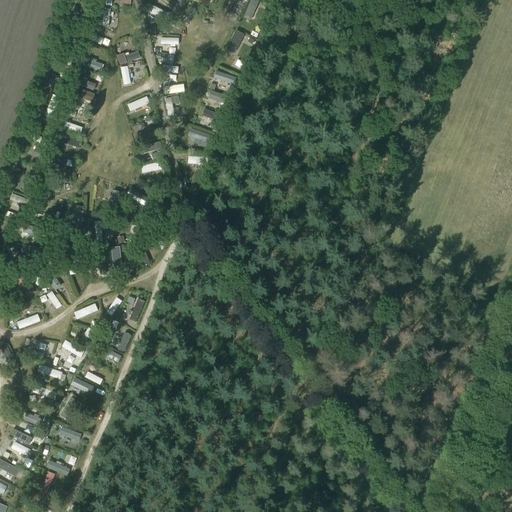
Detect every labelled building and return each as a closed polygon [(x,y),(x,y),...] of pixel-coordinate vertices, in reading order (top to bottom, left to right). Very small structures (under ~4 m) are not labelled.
[(229,0),(225,13),(232,16),(238,0),(229,0)] [(253,0),(250,0),(243,17),(250,20),(258,2),(253,0)] [(149,5),(146,11),(166,21),(169,14),(149,5)] [(104,9),(102,26),(108,26),(109,17),(110,9),(104,9)] [(77,14),(75,18),(77,19),(76,23),(82,25),(84,21),(79,20),(81,15),(77,14)] [(236,31),(227,49),(234,53),(243,35),(236,31)] [(90,33),(87,39),(100,45),(103,39),(90,33)] [(125,55),(118,57),(121,66),(128,64),(141,59),(138,53),(129,56),(128,54),(125,55)] [(82,59),(80,64),(99,71),(101,65),(90,61),(82,59)] [(224,72),(232,75),(235,67),(227,64),(224,72)] [(160,65),(159,71),(177,73),(178,67),(164,66),(162,66),(160,65)] [(127,68),(121,69),(124,85),(130,84),(127,68)] [(217,72),(215,79),(235,85),(237,78),(217,72)] [(78,79),(76,84),(93,90),(95,85),(78,79)] [(183,85),(163,87),(164,94),(184,92),(183,85)] [(74,88),(71,96),(91,102),(94,95),(74,88)] [(210,91),(207,99),(228,105),(230,98),(210,91)] [(52,95),(44,117),(51,119),(59,98),(52,95)] [(146,97),(128,105),(131,112),(149,104),(146,97)] [(171,98),(165,99),(168,116),(174,115),(171,98)] [(205,110),(202,116),(220,123),(222,117),(205,110)] [(60,121),(58,127),(79,134),(81,128),(66,122),(65,122),(60,121)] [(155,128),(135,135),(137,142),(157,135),(155,128)] [(190,129),(188,136),(208,143),(211,137),(190,129)] [(32,134),(30,139),(45,145),(47,139),(32,134)] [(59,134),(57,141),(79,148),(81,142),(59,134)] [(160,142),(136,148),(138,156),(162,149),(160,142)] [(161,152),(151,155),(153,161),(163,158),(161,152)] [(161,162),(141,167),(143,174),(162,170),(161,162)] [(27,174),(21,192),(28,195),(34,177),(27,174)] [(41,181),(40,188),(60,191),(61,184),(41,181)] [(131,188),(128,194),(144,203),(147,197),(131,188)] [(112,192),(109,212),(116,214),(119,193),(112,192)] [(12,194),(10,199),(27,206),(29,200),(12,194)] [(172,200),(153,204),(154,213),(174,209),(172,200)] [(76,206),(75,227),(82,227),(83,206),(76,206)] [(33,213),(31,218),(48,223),(50,217),(33,213)] [(24,225),(22,233),(44,237),(46,229),(24,225)] [(154,236),(152,241),(157,244),(160,239),(154,236)] [(15,243),(14,250),(35,255),(37,248),(15,243)] [(141,245),(135,248),(143,266),(149,263),(141,245)] [(118,247),(111,247),(113,269),(120,269),(118,247)] [(73,257),(67,258),(70,275),(76,274),(73,257)] [(50,270),(43,275),(54,290),(60,286),(50,270)] [(19,274),(13,278),(23,290),(27,295),(28,297),(34,292),(19,274)] [(51,292),(46,295),(56,310),(61,306),(51,292)] [(116,298),(106,312),(112,316),(122,302),(116,298)] [(138,299),(129,320),(135,323),(144,302),(138,299)] [(95,304),(74,313),(77,320),(97,311),(95,304)] [(37,315),(16,323),(18,329),(39,321),(37,315)] [(89,328),(79,341),(84,345),(93,332),(89,328)] [(123,334),(116,349),(123,352),(130,337),(123,334)] [(65,341),(61,347),(80,358),(84,352),(65,341)] [(6,346),(1,349),(9,367),(14,365),(6,346)] [(24,349),(22,355),(42,360),(43,354),(31,351),(24,349)] [(106,349),(103,355),(118,363),(121,357),(106,349)] [(66,373),(75,358),(70,355),(61,371),(66,373)] [(90,365),(103,371),(105,365),(93,360),(90,365)] [(39,364),(37,371),(59,379),(62,373),(39,364)] [(87,372),(85,377),(99,385),(102,379),(87,372)] [(75,379),(71,386),(89,395),(93,388),(75,379)] [(35,385),(32,393),(54,401),(56,393),(35,385)] [(70,399),(60,416),(66,419),(76,402),(70,399)] [(26,413),(23,420),(40,426),(42,419),(26,413)] [(62,428),(59,435),(78,442),(81,435),(62,428)] [(14,430),(11,436),(28,444),(31,438),(14,430)] [(15,442),(12,449),(21,454),(24,455),(27,456),(30,450),(15,442)] [(0,459),(0,468),(16,477),(19,470),(0,459)] [(49,461),(46,468),(67,476),(69,469),(49,461)] [(48,472),(40,490),(47,493),(54,474),(48,472)]
